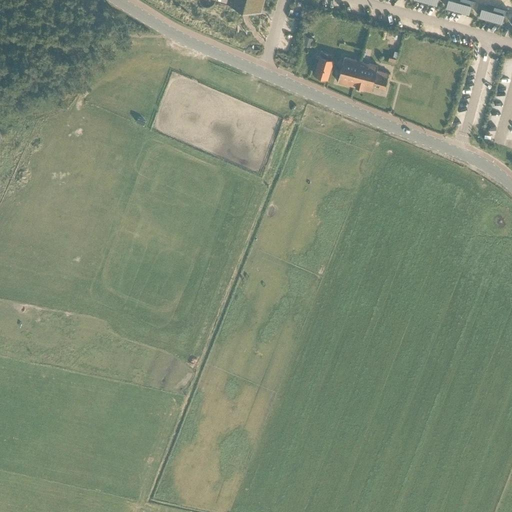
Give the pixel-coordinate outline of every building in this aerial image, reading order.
[(230,0),(230,3),(242,6),(258,10),(260,0),(230,0)] [(460,0),(460,3),(450,0),(448,0),(446,9),(469,16),(472,7),(475,8),(477,2),(468,0),(460,0)] [(493,12),(482,9),(479,18),(503,25),(505,17),(508,18),(510,12),(495,7),(493,12)] [(305,37),(303,44),(310,47),(313,39),(305,37)] [(320,57),(315,75),(327,79),(332,61),(330,60),(331,54),(322,52),(321,57),(320,57)] [(345,58),(338,83),(357,88),(372,91),(373,86),(385,89),(390,74),(380,71),(379,72),(377,72),(379,67),(345,58)]
